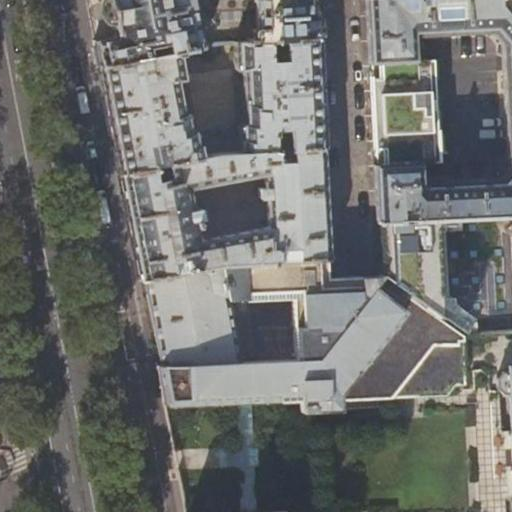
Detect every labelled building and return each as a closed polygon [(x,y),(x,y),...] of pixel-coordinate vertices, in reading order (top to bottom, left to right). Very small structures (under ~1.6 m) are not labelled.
[(249,31),(249,42),(317,39),(314,0),(104,0),(104,1),(102,2),(103,10),(105,16),(107,17),(108,18),(112,36),(92,40),(98,67),(179,50),(200,46),(193,6),(193,5),(193,2),(198,2),(201,6),(204,8),(210,10),(219,10),(220,20),(240,20),(240,10),(253,10),(253,28),(252,28),(250,29),(249,31)] [(374,63),(376,106),(379,166),(373,166),(376,221),(383,221),(399,220),(398,208),(411,207),(411,219),(511,214),(511,0),(411,0),(412,7),(400,7),(399,0),(364,0),(367,64),(374,63)] [(317,39),(249,42),(233,42),(234,67),(237,71),(241,71),(243,123),(240,124),(236,128),(238,152),(322,149),(320,98),(317,39)] [(179,50),(98,67),(108,120),(118,173),(199,157),(195,133),(191,129),(186,131),(177,79),(181,79),(184,74),(179,50)] [(322,149),(238,152),(218,153),(199,157),(118,173),(129,230),(139,280),(145,279),(221,264),(323,260),(328,259),(325,205),(322,149)] [(511,214),(411,219),(399,220),(383,221),(385,252),(386,268),(379,274),(458,344),(511,334),(511,214)] [(379,274),(324,278),(323,271),(323,260),(221,264),(145,279),(153,322),(160,364),(310,357),(311,356),(379,274)] [(458,344),(379,274),(311,356),(160,364),(171,420),(252,416),(303,413),(304,428),(348,427),(347,418),(346,411),(441,406),(450,394),(458,395),(458,344)] [(511,511),(511,367),(508,368),(508,374),(502,374),(502,376),(497,381),(496,381),(496,391),(497,391),(502,395),(502,397),(509,397),(511,444),(511,511)]
